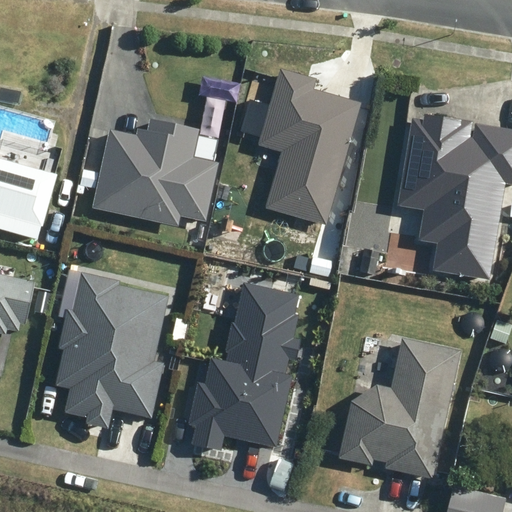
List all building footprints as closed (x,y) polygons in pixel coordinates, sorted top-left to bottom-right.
[(324,228),(355,107),(306,94),(309,83),(273,73),(253,149),(276,155),(262,212),(324,228)] [(138,133),(111,128),(95,206),(181,224),(183,215),(208,220),(221,161),(195,155),(201,128),(152,118),(149,129),(139,127),(138,133)] [(511,189),(511,134),(470,128),(467,142),(464,141),(466,126),(448,123),(448,125),(416,120),(416,124),(405,122),(391,210),(417,214),(412,245),(431,248),(427,275),(484,284),(499,188),(511,189)] [(0,229),(37,240),(40,226),(43,227),(58,175),(0,158),(0,229)] [(0,334),(21,339),(34,282),(0,274),(0,334)] [(57,388),(72,391),(66,414),(86,419),(85,427),(109,432),(114,411),(134,416),(154,420),(166,367),(155,364),(170,295),(82,275),(74,311),(67,310),(58,351),(65,353),(57,388)] [(293,298),(237,286),(229,327),(226,326),(220,356),(222,356),(220,366),(203,363),(198,388),(191,386),(182,429),(189,430),(186,448),(216,454),(219,440),(254,447),(273,451),(287,380),(280,379),(283,364),(290,365),(294,343),(287,342),(292,319),(289,318),(293,298)] [(426,482),(455,354),(396,342),(385,392),(371,389),(345,406),(332,462),(366,470),(367,464),(380,467),(379,472),(407,478),(426,482)] [(502,511),(507,498),(454,485),(446,511),(502,511)]
